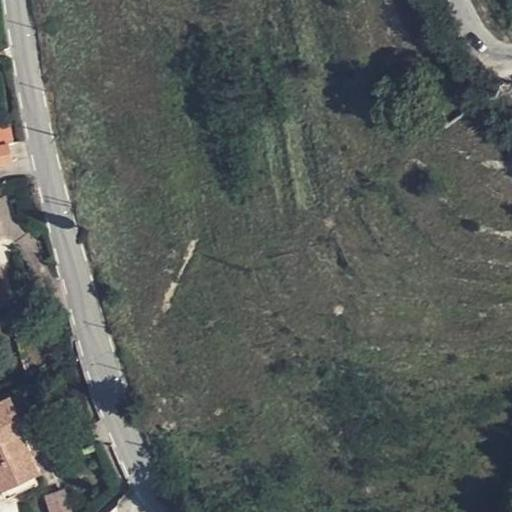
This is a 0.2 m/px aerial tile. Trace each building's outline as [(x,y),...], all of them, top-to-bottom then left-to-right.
[(1,53),(12,50),(10,43),(0,45),(1,53)] [(0,137),(14,134),(20,133),(18,115),(0,117),(0,137)] [(0,156),(18,152),(14,134),(0,137),(0,156)] [(0,297),(5,296),(5,294),(20,290),(14,263),(6,266),(4,257),(8,255),(6,250),(2,232),(0,232),(0,297)] [(10,249),(6,250),(8,255),(4,257),(6,266),(14,263),(10,249)] [(5,296),(0,297),(0,313),(9,311),(5,296)] [(6,398),(2,388),(0,388),(0,438),(12,471),(44,459),(50,457),(36,417),(42,414),(32,388),(6,398)] [(49,471),(44,459),(12,471),(17,482),(49,471)] [(45,494),(48,511),(69,511),(65,489),(45,494)]
